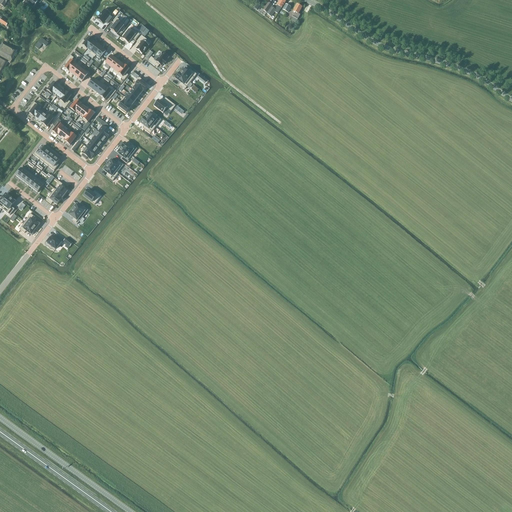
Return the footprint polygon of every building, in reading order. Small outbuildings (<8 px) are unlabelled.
[(278,14),(280,11),(287,0),(286,0),(280,0),(279,3),(275,10),(276,10),(274,12),(278,14)] [(267,13),(272,6),(268,3),(263,10),(267,13)] [(285,5),(283,10),(288,13),(291,7),(285,5)] [(300,15),(298,14),(302,8),(297,5),(293,12),(295,13),(292,17),(297,20),(300,15)] [(275,10),(272,7),(267,14),(271,17),(274,12),(276,10),(275,10)] [(104,10),(97,19),(103,24),(105,22),(108,24),(112,18),(110,16),(111,15),(104,10)] [(23,17),(24,18),(21,22),(26,26),(31,19),(25,16),(24,15),(23,17)] [(115,25),(111,30),(116,35),(119,31),(120,32),(123,28),(123,27),(125,24),(116,18),(112,23),(115,25)] [(0,20),(0,23),(6,27),(9,28),(11,25),(1,19),(0,20)] [(125,35),(122,39),(128,44),(132,38),(135,41),(140,35),(131,28),(128,31),(124,35),(125,35)] [(140,45),(136,50),(137,50),(136,51),(139,54),(140,53),(142,54),(150,45),(146,41),(147,40),(141,36),(137,42),(140,45)] [(41,38),(35,46),(38,49),(42,44),(45,46),(48,43),(41,38)] [(83,40),(77,47),(80,49),(82,47),(86,51),(93,42),(88,38),(85,42),(83,40)] [(93,42),(86,51),(87,49),(91,52),(90,54),(97,45),(93,42)] [(0,76),(8,62),(10,63),(17,51),(2,43),(1,45),(0,47),(0,76)] [(97,45),(90,54),(94,57),(96,56),(101,48),(97,45)] [(101,48),(96,56),(100,59),(106,52),(101,48)] [(151,57),(149,61),(157,67),(160,65),(162,66),(163,64),(164,65),(166,62),(166,61),(169,57),(166,55),(167,54),(164,52),(164,53),(163,52),(159,57),(157,56),(154,60),(151,57)] [(111,56),(105,64),(110,67),(116,60),(111,56)] [(116,60),(110,67),(114,70),(120,63),(116,60)] [(71,61),(64,69),(69,72),(75,64),(71,61)] [(120,63),(114,70),(113,72),(117,75),(125,66),(124,66),(120,63)] [(75,64),(69,72),(73,75),(79,68),(75,65),(75,64)] [(125,66),(117,75),(124,81),(128,76),(126,74),(129,70),(125,66)] [(79,68),(73,75),(78,79),(83,71),(79,68)] [(179,74),(190,83),(196,75),(190,70),(188,73),(183,69),(180,72),(181,72),(180,74),(179,74)] [(83,71),(78,79),(82,82),(88,75),(83,71)] [(179,74),(175,79),(181,83),(179,85),(185,90),(190,83),(179,74)] [(139,78),(134,85),(143,92),(147,87),(143,84),(144,82),(139,78)] [(94,79),(88,87),(92,90),(98,82),(94,79)] [(98,82),(92,90),(96,93),(102,86),(98,82)] [(48,85),(43,91),(46,93),(46,92),(51,96),(58,86),(53,83),(50,87),(48,85)] [(102,86),(96,93),(101,97),(100,97),(101,97),(108,88),(103,84),(102,86)] [(135,86),(132,90),(140,96),(143,92),(134,85),(135,86)] [(58,86),(51,96),(52,94),(56,97),(62,90),(62,89),(60,88),(59,88),(58,87),(58,86)] [(108,88),(101,97),(105,100),(108,96),(110,98),(116,91),(113,89),(112,91),(108,88)] [(62,90),(56,97),(60,100),(59,102),(66,93),(64,92),(65,92),(64,91),(64,92),(62,90),(63,90),(62,90)] [(132,90),(129,94),(136,100),(140,96),(132,90)] [(66,93),(59,102),(63,105),(62,107),(65,109),(70,102),(68,101),(71,97),(66,93)] [(124,97),(133,104),(136,100),(129,94),(126,98),(124,97)] [(124,97),(121,102),(130,109),(130,108),(133,104),(124,97)] [(158,99),(153,105),(162,113),(166,108),(170,110),(174,105),(165,98),(162,101),(163,101),(162,103),(158,99)] [(71,103),(67,108),(74,114),(81,105),(76,101),(73,105),(71,103)] [(122,103),(118,107),(126,113),(130,109),(121,102),(122,103)] [(33,109),(29,114),(34,117),(41,108),(34,103),(30,108),(33,109)] [(81,105),(74,114),(75,112),(79,115),(85,108),(85,107),(85,108),(83,106),(81,105)] [(41,108),(34,117),(36,118),(36,119),(38,120),(44,113),(40,110),(41,108)] [(85,108),(79,115),(83,118),(82,120),(89,111),(87,110),(88,110),(87,110),(86,108),(85,108)] [(89,111),(82,120),(87,124),(94,115),(89,111)] [(44,113),(38,120),(38,121),(39,121),(40,122),(41,122),(42,123),(42,124),(49,115),(49,114),(48,116),(44,113)] [(144,118),(155,127),(161,120),(155,115),(153,118),(148,114),(145,116),(146,117),(145,119),(144,118)] [(49,115),(42,124),(47,127),(54,118),(49,115)] [(144,118),(140,123),(144,126),(142,128),(150,134),(155,127),(144,118)] [(102,126),(98,132),(107,139),(110,135),(111,133),(106,129),(108,126),(103,121),(102,122),(100,125),(102,126)] [(60,123),(52,132),(57,135),(64,126),(60,123)] [(64,126),(57,135),(59,136),(59,137),(61,138),(61,139),(67,131),(63,128),(64,126)] [(67,131),(61,139),(62,139),(63,140),(64,140),(65,142),(72,133),(71,134),(67,131)] [(98,132),(94,137),(103,144),(106,139),(107,139),(98,132)] [(72,133),(65,142),(70,145),(77,136),(72,133)] [(94,137),(90,142),(99,149),(103,144),(94,137)] [(90,142),(86,147),(95,154),(99,149),(90,142)] [(125,143),(121,148),(131,156),(137,149),(132,145),(130,147),(125,143)] [(37,149),(33,155),(39,160),(46,150),(42,147),(39,150),(37,149)] [(83,154),(81,157),(86,160),(88,157),(90,159),(91,158),(92,158),(95,154),(86,147),(82,153),(83,154)] [(119,150),(117,153),(122,157),(121,159),(127,164),(129,161),(128,161),(131,156),(121,148),(121,149),(120,150),(119,150)] [(46,150),(39,160),(43,163),(50,154),(46,151),(46,150)] [(50,154),(43,163),(48,166),(54,157),(50,154)] [(54,157),(48,166),(54,171),(59,165),(57,164),(59,161),(54,157)] [(109,164),(107,165),(118,174),(117,173),(123,165),(118,161),(116,164),(110,160),(108,163),(109,164)] [(105,167),(103,170),(108,174),(107,176),(113,181),(118,174),(107,165),(106,167),(105,167)] [(23,167),(16,176),(20,179),(27,171),(23,167)] [(27,171),(20,179),(24,183),(31,174),(27,171)] [(31,174),(24,183),(29,186),(36,177),(31,174)] [(51,176),(46,183),(47,184),(49,185),(54,178),(51,176)] [(36,177),(29,186),(33,189),(40,181),(36,177)] [(40,181),(33,189),(37,193),(44,184),(40,181)] [(55,189),(63,196),(67,192),(63,189),(65,187),(59,182),(57,185),(60,187),(57,191),(55,189)] [(55,189),(51,194),(60,201),(61,201),(60,200),(63,196),(55,189)] [(88,191),(83,196),(95,205),(101,196),(95,191),(93,195),(88,191)] [(0,198),(0,207),(2,209),(11,198),(6,194),(2,200),(0,198)] [(51,194),(46,201),(51,205),(53,202),(57,205),(60,201),(51,194)] [(11,198),(2,209),(10,216),(14,209),(11,207),(16,202),(13,199),(12,200),(10,199),(11,198)] [(74,208),(73,210),(82,218),(88,211),(83,207),(81,209),(76,205),(73,207),(74,208)] [(70,211),(68,214),(74,218),(72,221),(77,225),(82,218),(73,210),(71,212),(70,211)] [(28,218),(25,223),(35,230),(36,228),(37,229),(39,226),(34,222),(36,219),(30,214),(27,217),(28,218)] [(25,223),(19,230),(24,234),(26,231),(32,236),(34,233),(33,232),(35,230),(25,223)] [(50,239),(47,243),(48,244),(47,244),(51,247),(51,246),(56,250),(60,243),(62,240),(57,236),(55,239),(52,237),(50,239)] [(70,247),(73,243),(66,238),(63,242),(67,245),(70,247)]
